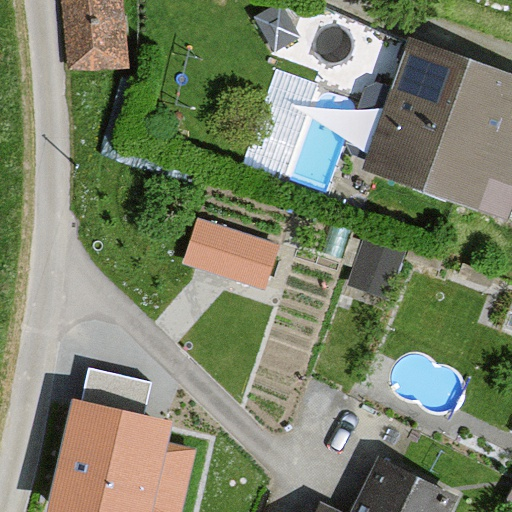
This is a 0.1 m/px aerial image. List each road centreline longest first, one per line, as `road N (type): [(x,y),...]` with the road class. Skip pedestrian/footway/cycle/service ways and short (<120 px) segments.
road 1 (residential): [(35,0),(48,233),(34,379),(0,511)]
road 2 (unknown): [(43,284),(146,348),(270,475),(341,501)]
